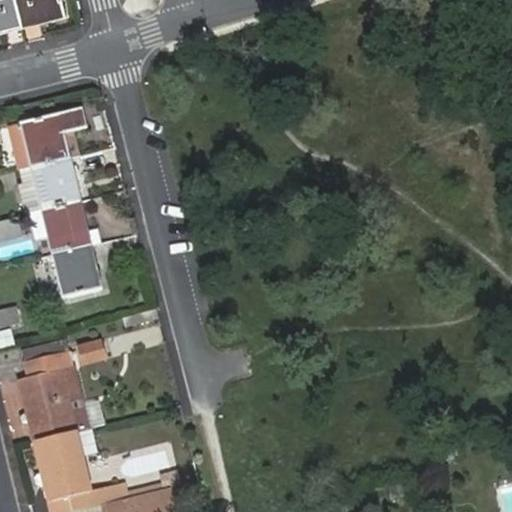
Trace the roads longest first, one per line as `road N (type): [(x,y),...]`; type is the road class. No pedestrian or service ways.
road 1 (residential): [(203,395),(117,47)]
road 2 (residential): [(117,47),(0,78)]
